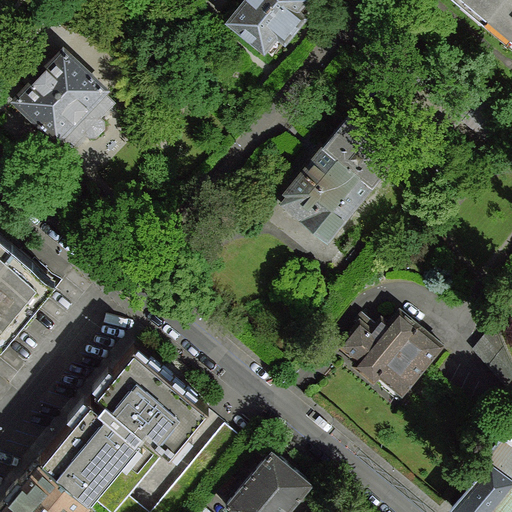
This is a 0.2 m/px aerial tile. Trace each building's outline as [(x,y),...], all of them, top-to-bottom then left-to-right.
[(306,0),(242,0),(229,17),(267,49),(279,34),(288,41),(312,12),(303,5),(306,0)] [(500,0),(463,0),(485,18),(500,0)] [(511,0),(500,0),(485,18),(511,40),(511,0)] [(418,43),(395,24),(377,45),(400,64),(418,43)] [(511,126),(511,125),(422,47),(406,68),(495,145),(511,126)] [(65,49),(16,99),(58,139),(61,136),(104,91),(107,88),(65,49)] [(115,102),(104,91),(61,136),(71,147),(86,132),(90,136),(96,135),(105,126),(105,120),(101,116),(115,102)] [(279,198),(329,238),(401,149),(351,109),(279,198)] [(56,277),(0,231),(0,341),(2,343),(56,277)] [(340,344),(402,396),(445,343),(401,309),(386,328),(364,313),(340,344)] [(511,356),(495,319),(474,348),(511,390),(511,356)] [(42,455),(91,496),(128,452),(133,456),(143,444),(139,440),(146,432),(170,452),(173,449),(178,453),(188,441),(184,437),(210,405),(135,343),(109,374),(99,386),(96,391),(105,398),(101,403),(92,395),(89,399),(79,411),(42,455)] [(99,386),(109,374),(105,370),(94,383),(99,386)] [(79,411),(89,399),(84,395),(74,407),(79,411)] [(511,420),(483,455),(491,460),(511,476),(511,420)] [(274,448),(227,504),(237,511),(285,511),(312,480),(274,448)] [(0,504),(0,511),(78,511),(91,496),(42,455),(0,504)] [(511,511),(511,476),(491,460),(454,507),(460,511),(489,511),(491,510),(493,511),(511,511)]
